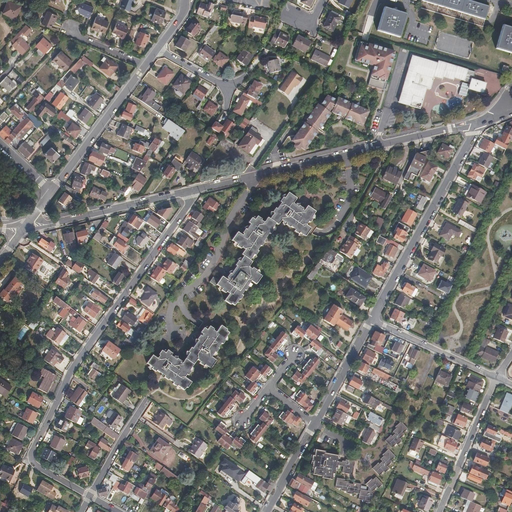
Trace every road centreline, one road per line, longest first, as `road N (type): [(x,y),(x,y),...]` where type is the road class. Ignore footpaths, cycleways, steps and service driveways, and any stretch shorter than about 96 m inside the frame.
road 1 (residential): [(196,189),(69,372),(32,449),(38,467),(90,496)]
road 2 (residential): [(196,189),(479,121)]
road 3 (tertiary): [(479,121),(371,320)]
road 4 (residential): [(27,228),(196,189)]
road 5 (residential): [(50,190),(144,66)]
road 6 (residential): [(496,378),(439,511)]
road 7 (residential): [(496,378),(371,320)]
